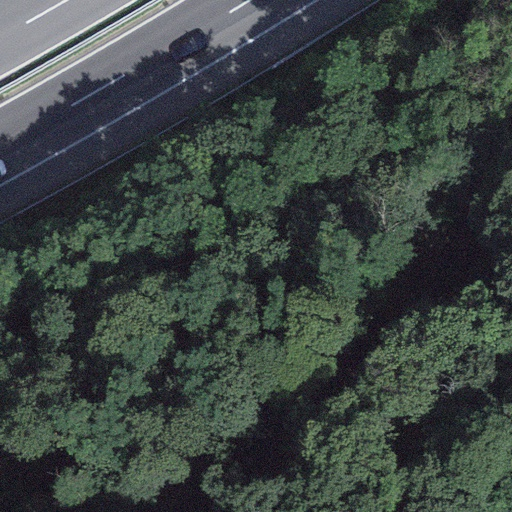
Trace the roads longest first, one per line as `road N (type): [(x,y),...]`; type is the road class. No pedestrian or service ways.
road 1 (unclassified): [(511,165),(338,388),(175,511)]
road 2 (motorway): [(0,145),(247,0)]
